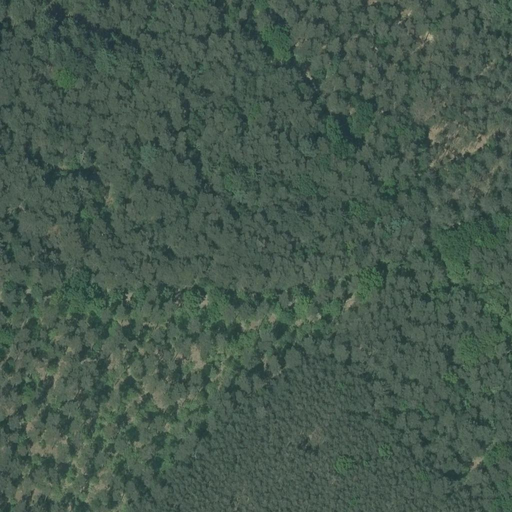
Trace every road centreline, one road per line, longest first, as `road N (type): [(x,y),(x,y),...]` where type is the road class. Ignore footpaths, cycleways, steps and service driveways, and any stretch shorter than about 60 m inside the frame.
road 1 (track): [(0,293),(200,301),(353,288),(511,215)]
road 2 (track): [(299,64),(416,250)]
road 3 (track): [(428,263),(511,354)]
